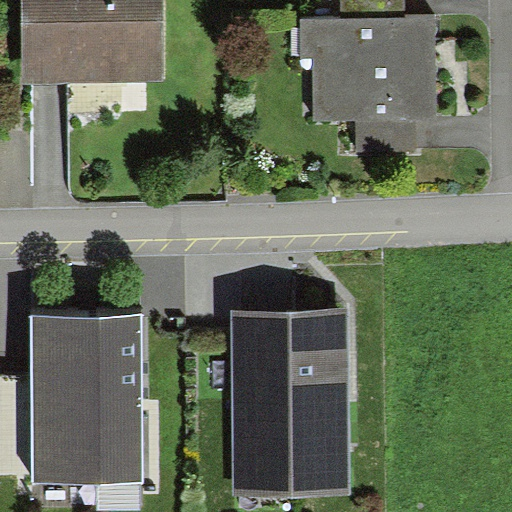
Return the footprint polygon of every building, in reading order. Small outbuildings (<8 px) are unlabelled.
[(21,0),(22,81),(162,80),(161,0),(21,0)] [(406,0),(342,0),(343,18),(406,17),(406,0)] [(343,18),(299,19),(300,59),(313,59),(314,121),(356,121),(416,121),(436,120),(435,17),(406,17),(343,18)] [(416,121),(356,121),(356,152),(416,152),(416,121)] [(346,309),(232,312),(236,490),(350,487),(346,309)] [(143,316),(29,318),(32,485),(145,483),(143,316)]
